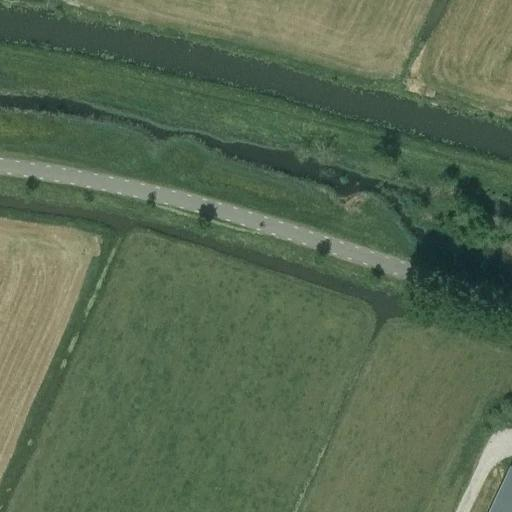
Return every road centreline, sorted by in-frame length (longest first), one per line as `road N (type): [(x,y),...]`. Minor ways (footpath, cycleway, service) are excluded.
road 1 (unclassified): [(511,308),(171,202),(0,170)]
road 2 (track): [(511,176),(0,56)]
